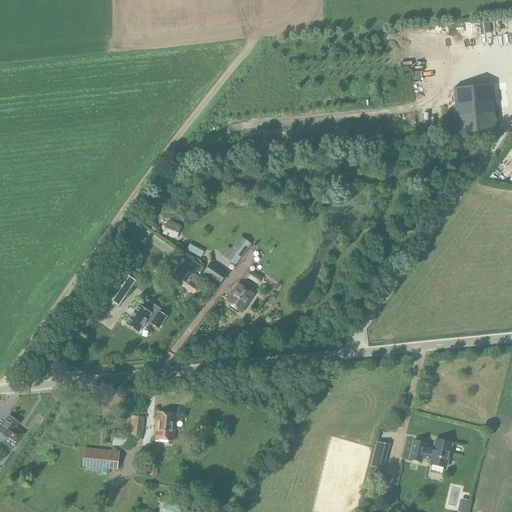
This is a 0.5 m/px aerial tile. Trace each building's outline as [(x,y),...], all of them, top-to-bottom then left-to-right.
[(496,130),(492,92),(472,94),(476,132),(496,130)] [(243,127),(203,127),(203,148),(244,148),(243,127)] [(176,238),(181,227),(168,222),(164,232),(176,238)] [(235,264),(249,245),(240,238),(231,250),(227,248),(222,255),(235,264)] [(220,284),(227,274),(211,263),(204,274),(220,284)] [(194,293),(198,287),(202,281),(180,265),(171,277),(194,293)] [(119,306),(136,281),(122,272),(105,297),(119,306)] [(241,312),(253,294),(238,284),(226,302),(241,312)] [(141,306),(139,304),(126,324),(139,333),(143,326),(145,328),(149,323),(158,330),(167,318),(159,312),(161,309),(145,299),(141,306)] [(39,422),(43,415),(37,411),(32,418),(39,422)] [(173,440),(175,414),(157,413),(155,439),(173,440)] [(142,436),(144,418),(132,416),(130,434),(142,436)] [(0,431),(17,443),(24,434),(15,428),(19,423),(9,417),(0,429),(0,431)] [(210,429),(211,423),(201,421),(200,428),(210,429)] [(130,436),(113,434),(112,445),(128,447),(130,436)] [(446,468),(452,444),(435,440),(433,448),(426,446),(427,444),(413,441),(409,458),(422,462),(423,459),(430,461),(430,464),(446,468)] [(388,445),(376,443),(371,466),(383,469),(388,445)] [(116,467),(117,455),(85,452),(84,464),(116,467)] [(158,474),(159,456),(148,455),(147,474),(158,474)]
